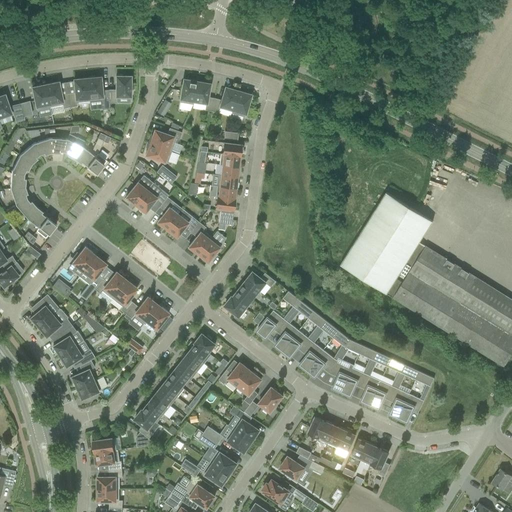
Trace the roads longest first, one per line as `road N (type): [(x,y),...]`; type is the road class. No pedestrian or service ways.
road 1 (residential): [(149,64),(212,66),(270,93),(250,224),(214,285)]
road 2 (tertiary): [(511,169),(306,67)]
road 3 (residential): [(304,392),(407,439),(481,445)]
road 4 (residential): [(190,312),(113,405),(73,421)]
road 5 (residential): [(0,80),(92,60),(149,64)]
road 6 (residential): [(149,64),(148,101),(123,173),(102,197)]
road 7 (tertiary): [(142,30),(0,49)]
road 8 (residential): [(214,285),(102,197)]
road 9 (residential): [(304,392),(226,511)]
road 10 (residential): [(80,227),(190,312)]
road 11 (residential): [(196,306),(304,392)]
road 12 (residential): [(73,421),(48,361),(6,315)]
